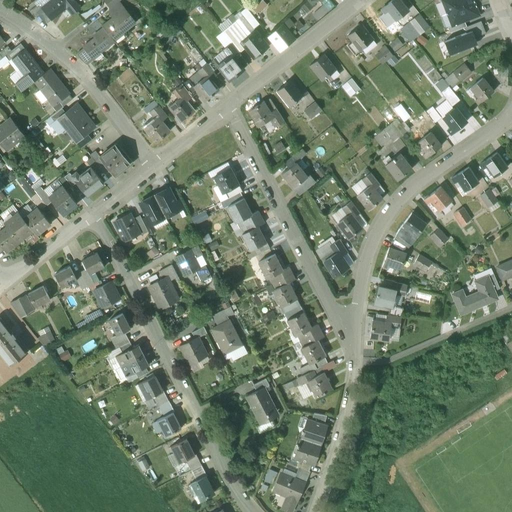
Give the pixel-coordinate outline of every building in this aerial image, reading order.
[(41,8),(47,3),(44,0),(37,0),(33,3),(36,6),(38,4),(41,8)] [(51,0),(47,3),(41,8),(41,9),(50,20),(50,21),(65,9),(74,2),(71,0),(51,0)] [(103,0),(111,9),(120,3),(123,0),(103,0)] [(260,0),(252,0),(248,4),(256,14),(266,7),(260,0)] [(399,0),(392,0),(381,9),(384,13),(388,10),(396,20),(408,10),(399,0)] [(443,2),(448,13),(473,3),(472,0),(443,0),(442,0),(443,2)] [(313,7),(308,1),(301,8),(306,14),(314,8),(313,7)] [(74,2),(65,9),(71,16),(79,10),(74,2)] [(120,3),(111,9),(116,16),(102,27),(103,28),(112,39),(122,32),(122,33),(135,23),(120,3)] [(448,13),(453,26),(465,21),(479,16),(473,3),(448,13)] [(35,19),(39,16),(36,13),(41,9),(41,8),(38,4),(36,6),(29,12),(35,19)] [(255,19),(246,8),(240,13),(243,17),(246,21),(253,29),(254,29),(259,25),(255,19)] [(50,20),(41,9),(36,13),(39,16),(45,24),(50,20)] [(390,25),(396,20),(388,10),(384,13),(382,15),(390,25)] [(400,31),(410,42),(429,27),(420,15),(400,31)] [(268,48),(254,29),(253,29),(246,21),(243,17),(235,23),(247,38),(241,43),(245,49),(254,59),(268,48)] [(467,27),(465,21),(453,26),(448,28),(450,34),(467,27)] [(464,28),(466,34),(472,31),(475,38),(486,34),(481,22),(464,28)] [(247,38),(235,23),(233,25),(223,33),(223,34),(231,44),(239,53),(245,49),(241,43),(247,38)] [(283,24),(268,37),(279,51),(295,38),(283,24)] [(373,41),(361,25),(347,36),(352,42),(353,43),(354,43),(360,50),(360,51),(362,50),(362,49),(373,41)] [(112,39),(103,28),(96,34),(98,36),(83,47),(84,48),(90,56),(96,51),(98,53),(114,42),(112,39)] [(466,34),(444,42),(450,55),(451,55),(452,57),(470,49),(470,47),(477,44),(475,38),(472,31),(466,34)] [(227,48),(231,44),(223,34),(219,37),(227,48)] [(388,45),(394,52),(402,45),(396,39),(388,45)] [(362,49),(362,50),(366,54),(377,45),(373,41),(362,49)] [(353,43),(352,42),(347,46),(354,55),(360,50),(354,43),(353,43)] [(239,53),(231,44),(227,48),(222,51),(228,58),(232,55),(235,60),(240,56),(239,53)] [(11,51),(7,54),(12,60),(24,50),(20,45),(11,51)] [(11,51),(8,47),(0,52),(0,56),(2,59),(7,54),(11,51)] [(386,47),(375,56),(381,64),(392,56),(386,47)] [(90,56),(84,48),(77,54),(81,59),(87,65),(93,60),(90,56)] [(19,69),(21,72),(33,62),(30,58),(31,57),(25,50),(24,50),(12,60),(17,57),(20,62),(16,65),(19,69)] [(213,58),(219,66),(223,62),(217,55),(213,58)] [(219,66),(218,66),(224,74),(223,74),(229,81),(243,70),(235,60),(232,55),(228,58),(223,62),(219,66)] [(336,71),(324,55),(310,66),(322,82),(330,75),(336,71)] [(240,56),(235,60),(243,70),(249,66),(240,56)] [(39,68),(33,62),(21,72),(25,76),(15,84),(21,92),(34,82),(44,74),(39,68)] [(216,76),(206,64),(198,71),(204,79),(207,76),(211,80),(216,76)] [(464,64),(453,73),(460,82),(471,73),(464,64)] [(498,65),(498,77),(509,76),(508,64),(498,65)] [(25,76),(21,72),(19,69),(9,77),(15,84),(25,76)] [(70,94),(50,69),(44,74),(34,82),(40,89),(41,88),(55,105),(53,106),(54,107),(59,103),(69,95),(70,94)] [(339,74),(336,71),(330,75),(333,79),(339,74)] [(211,80),(207,76),(204,79),(194,86),(200,94),(199,95),(204,101),(219,90),(211,80)] [(493,92),(482,78),(470,88),(478,97),(475,100),(478,104),(493,92)] [(352,79),(347,83),(356,94),(360,90),(352,79)] [(434,85),(440,92),(448,86),(442,79),(434,85)] [(290,81),(277,91),(289,107),(303,97),(290,81)] [(188,92),(193,99),(199,95),(189,82),(183,86),(188,92)] [(356,94),(347,83),(342,87),(350,97),(356,94)] [(183,86),(179,90),(177,88),(173,91),(179,99),(183,96),(188,92),(183,86)] [(452,107),(460,100),(448,86),(440,92),(452,107)] [(478,97),(470,88),(467,90),(475,100),(478,97)] [(193,99),(188,92),(183,96),(189,104),(194,100),(193,99)] [(69,95),(59,103),(63,107),(64,107),(73,100),(69,95)] [(179,99),(169,106),(176,115),(175,116),(180,122),(195,111),(189,104),(183,96),(179,99)] [(264,101),(249,112),(253,118),(254,118),(259,126),(270,119),(274,117),(271,113),(264,101)] [(153,102),(144,109),(147,113),(149,112),(156,106),(153,102)] [(54,107),(57,111),(63,107),(59,103),(54,107)] [(315,103),(304,111),(310,119),(321,111),(315,103)] [(95,127),(77,104),(67,111),(62,115),(63,115),(70,125),(60,133),(66,141),(70,138),(83,128),(86,132),(86,133),(95,127)] [(409,116),(400,104),(393,109),(403,121),(409,116)] [(167,117),(157,105),(156,106),(149,112),(155,119),(159,116),(162,121),(167,117)] [(64,107),(63,107),(57,111),(50,117),(54,122),(63,115),(62,115),(67,111),(64,107)] [(466,122),(456,108),(443,118),(451,128),(448,130),(451,134),(466,122)] [(284,121),(276,109),(271,113),(274,117),(270,119),(273,124),(275,127),(282,123),(284,121)] [(162,121),(159,116),(155,119),(145,127),(151,135),(150,135),(155,142),(170,131),(162,121)] [(10,118),(0,126),(0,143),(6,152),(25,137),(10,118)] [(272,130),(275,127),(273,124),(270,119),(259,126),(264,135),(268,133),(268,134),(272,131),(272,130)] [(389,125),(390,126),(399,138),(410,130),(404,122),(401,124),(397,119),(389,125)] [(285,127),(282,123),(275,127),(278,132),(285,127)] [(399,138),(390,126),(384,130),(394,143),(399,138)] [(86,132),(83,128),(70,138),(74,143),(86,133),(86,132)] [(92,140),(86,133),(74,143),(79,150),(92,140)] [(380,133),(375,138),(382,147),(387,143),(380,133)] [(441,146),(430,133),(418,142),(426,152),(422,154),(426,158),(441,146)] [(113,144),(98,156),(110,170),(114,176),(129,164),(113,144)] [(295,164),(297,167),(303,162),(301,159),(307,155),(302,150),(294,156),(298,160),(294,163),(295,164)] [(92,158),(101,169),(105,174),(110,170),(98,156),(94,151),(89,155),(92,158)] [(506,167),(497,154),(496,153),(479,165),(482,169),(487,166),(494,177),(507,168),(507,167),(506,167)] [(400,154),(385,165),(398,180),(412,170),(400,154)] [(294,156),(285,164),(288,168),(294,163),(298,160),(294,156)] [(101,169),(92,158),(86,162),(90,168),(91,167),(95,173),(101,169)] [(217,168),(220,173),(230,168),(231,168),(236,165),(233,159),(217,168)] [(295,164),(281,174),(293,188),(307,177),(302,171),(301,172),(297,167),(295,164)] [(90,168),(80,176),(76,171),(71,175),(70,175),(76,182),(86,196),(103,183),(95,173),(91,167),(90,168)] [(215,176),(220,185),(219,186),(222,193),(225,191),(238,185),(239,184),(231,168),(230,168),(220,173),(215,176)] [(468,168),(451,179),(462,196),(468,192),(467,190),(478,183),(478,182),(477,182),(468,168)] [(71,175),(69,173),(64,177),(71,186),(76,182),(70,175),(71,175)] [(370,173),(361,180),(367,188),(371,185),(374,189),(379,185),(370,173)] [(66,191),(71,186),(64,177),(58,181),(61,185),(66,191)] [(357,196),(367,188),(361,180),(351,188),(357,196)] [(47,196),(52,202),(63,216),(77,205),(66,191),(61,185),(47,196)] [(242,191),(238,185),(225,191),(229,198),(240,192),(242,191)] [(374,189),(371,185),(367,188),(357,196),(363,204),(368,211),(382,199),(379,196),(374,189)] [(385,191),(379,185),(374,189),(379,196),(385,191)] [(33,190),(34,191),(36,194),(46,206),(52,202),(47,196),(39,186),(33,190)] [(451,201),(440,188),(440,187),(424,200),(427,204),(431,201),(439,211),(451,201),(451,200),(451,201)] [(179,209),(169,189),(154,196),(165,217),(180,210),(179,209)] [(489,190),(480,196),(488,208),(497,202),(489,190)] [(224,200),(229,198),(225,191),(222,193),(214,197),(217,204),(224,200)] [(229,198),(224,200),(228,207),(244,199),(240,192),(229,198)] [(36,194),(31,198),(41,210),(46,206),(36,194)] [(154,196),(140,203),(151,224),(151,225),(165,217),(154,196)] [(244,199),(228,207),(231,214),(232,213),(237,223),(240,228),(241,227),(241,228),(245,225),(242,220),(253,215),(252,214),(244,198),(244,199)] [(348,199),(340,206),(342,209),(351,202),(348,199)] [(351,202),(342,209),(348,216),(351,213),(354,218),(360,214),(351,202)] [(184,207),(179,209),(180,210),(183,217),(188,215),(184,207)] [(38,208),(24,219),(33,231),(36,235),(43,230),(43,229),(50,223),(38,208)] [(463,208),(453,214),(461,226),(471,220),(463,208)] [(348,216),(342,209),(332,216),(337,224),(343,232),(343,233),(348,239),(362,228),(354,218),(351,213),(348,216)] [(253,215),(242,220),(245,225),(261,217),(258,211),(252,214),(253,215)] [(18,212),(3,223),(6,226),(18,242),(24,238),(24,239),(29,235),(28,234),(33,231),(24,219),(18,212)] [(425,224),(412,214),(411,213),(399,230),(403,233),(406,229),(416,237),(425,225),(426,224),(425,224)] [(130,214),(114,223),(123,241),(139,233),(133,220),(130,214)] [(145,227),(140,216),(133,220),(139,233),(141,236),(148,232),(145,227)] [(261,217),(245,225),(248,231),(258,226),(259,226),(264,223),(261,217)] [(426,224),(425,225),(433,233),(438,229),(430,220),(426,224)] [(151,224),(145,227),(148,232),(149,235),(155,232),(151,225),(151,224)] [(245,225),(241,228),(235,231),(238,236),(243,234),(247,242),(246,243),(250,251),(267,242),(259,226),(258,226),(248,231),(245,225)] [(6,226),(0,230),(0,244),(6,252),(18,242),(6,226)] [(403,233),(399,230),(396,235),(410,246),(416,237),(406,229),(403,233)] [(433,233),(430,237),(440,247),(448,240),(438,229),(433,233)] [(410,246),(396,235),(392,240),(408,249),(410,246)] [(200,237),(188,244),(190,249),(203,243),(200,237)] [(339,240),(330,246),(335,254),(338,252),(341,256),(347,252),(339,240)] [(270,248),(267,242),(250,251),(251,252),(246,255),(249,260),(270,248)] [(335,254),(330,246),(319,253),(324,261),(335,254)] [(197,247),(174,258),(183,277),(195,271),(201,282),(210,277),(204,265),(200,268),(195,258),(202,255),(197,247)] [(405,254),(389,248),(382,268),(387,270),(389,265),(401,269),(406,254),(405,254)] [(97,253),(104,267),(111,264),(109,261),(103,251),(97,253)] [(335,254),(324,261),(329,269),(328,270),(333,277),(349,267),(341,256),(338,252),(335,254)] [(97,253),(82,261),(87,270),(89,274),(93,273),(104,267),(97,253)] [(275,254),(259,263),(262,270),(264,269),(268,278),(273,276),(276,282),(292,274),(289,267),(283,270),(275,254)] [(432,262),(419,255),(413,265),(426,272),(432,262)] [(511,261),(498,268),(502,278),(511,274),(511,261)] [(172,265),(158,271),(162,279),(166,277),(169,281),(178,277),(172,265)] [(70,267),(55,275),(62,288),(77,281),(74,276),(70,267)] [(474,275),(476,281),(488,276),(493,274),(491,268),(474,275)] [(87,270),(80,273),(88,287),(94,284),(89,274),(87,270)] [(80,273),(74,276),(77,281),(82,291),(88,287),(80,273)] [(98,283),(93,273),(89,274),(94,284),(98,283)] [(276,282),(271,284),(278,299),(277,299),(281,307),(297,299),(289,282),(295,279),(292,274),(276,282)] [(493,274),(488,276),(494,291),(500,289),(493,274)] [(265,287),(271,284),(276,282),(273,276),(268,278),(262,282),(265,287)] [(488,276),(476,281),(481,292),(465,299),(461,291),(453,294),(461,315),(497,299),(494,291),(488,276)] [(162,279),(148,286),(160,309),(159,306),(176,297),(178,300),(178,299),(169,281),(166,277),(162,279)] [(476,281),(460,288),(461,291),(465,299),(481,292),(476,281)] [(111,282),(94,291),(102,308),(120,299),(111,282)] [(408,286),(393,282),(392,288),(397,289),(395,294),(405,296),(405,295),(408,286)] [(392,288),(379,285),(374,303),(382,305),(383,304),(393,307),(395,294),(397,289),(392,288)] [(42,286),(27,294),(35,308),(50,300),(42,286)] [(266,290),(256,295),(253,297),(256,303),(269,296),(266,290)] [(25,295),(10,303),(21,317),(33,311),(25,295)] [(281,307),(278,308),(281,315),(285,313),(300,305),(297,299),(281,307)] [(300,305),(285,313),(289,320),(303,312),(300,305)] [(230,306),(212,315),(218,326),(229,320),(227,316),(234,313),(230,306)] [(312,328),(303,312),(289,320),(287,321),(291,328),(292,327),(296,334),(296,336),(302,333),(312,328)] [(272,313),(262,318),(263,320),(262,320),(263,323),(275,317),(272,313)] [(122,314),(109,321),(116,335),(119,334),(123,332),(130,329),(122,314)] [(387,316),(386,322),(391,323),(390,327),(400,329),(402,318),(387,316)] [(11,333),(0,318),(0,353),(10,366),(27,353),(15,337),(16,337),(12,332),(11,333)] [(218,326),(211,329),(224,353),(242,344),(229,320),(218,326)] [(375,321),(372,321),(370,339),(378,340),(378,339),(389,340),(390,327),(391,323),(386,322),(375,321)] [(312,328),(302,333),(305,339),(321,331),(317,325),(312,328)] [(203,326),(192,332),(195,338),(197,337),(198,338),(207,333),(203,326)] [(398,341),(400,329),(390,327),(389,340),(398,341)] [(49,331),(36,338),(44,347),(55,342),(49,331)] [(321,331),(305,339),(308,344),(318,339),(318,340),(324,337),(321,331)] [(296,336),(296,334),(290,337),(294,345),(300,342),(305,339),(302,333),(296,336)] [(115,341),(118,348),(119,348),(129,343),(126,336),(121,338),(115,341)] [(195,338),(180,346),(189,364),(206,355),(198,338),(197,337),(195,338)] [(308,344),(302,347),(307,356),(306,357),(310,364),(324,357),(326,356),(318,340),(318,339),(308,344)] [(300,342),(294,345),(292,346),(299,360),(306,357),(307,356),(302,347),(300,342)] [(129,343),(119,348),(121,353),(132,348),(129,343)] [(121,353),(116,356),(122,366),(143,355),(138,345),(132,348),(121,353)] [(116,356),(121,353),(119,348),(118,348),(106,354),(108,360),(116,356)] [(62,361),(71,357),(67,350),(59,355),(62,361)] [(143,355),(122,366),(126,374),(125,375),(125,376),(127,375),(127,376),(134,372),(145,367),(148,365),(143,355)] [(209,361),(206,355),(189,364),(188,364),(192,373),(203,367),(202,365),(209,361)] [(324,357),(310,364),(299,370),(302,376),(313,371),(321,366),(327,363),(324,357)] [(119,379),(125,376),(125,375),(126,374),(122,366),(114,370),(119,379)] [(324,372),(321,366),(313,371),(316,376),(324,372)] [(145,367),(134,372),(137,378),(148,372),(145,367)] [(309,380),(316,376),(313,371),(302,376),(297,379),(300,385),(309,381),(309,380)] [(128,382),(137,378),(134,372),(127,376),(127,375),(125,376),(128,382)] [(316,376),(309,380),(309,381),(313,389),(312,390),(316,397),(332,388),(324,372),(316,376)] [(154,376),(137,384),(138,385),(140,384),(147,398),(145,399),(145,400),(152,396),(162,391),(154,376)] [(265,378),(253,385),(257,391),(263,387),(268,384),(265,378)] [(294,388),(300,385),(297,379),(286,385),(288,389),(293,387),(294,388)] [(257,391),(247,396),(261,423),(269,419),(267,416),(270,415),(276,411),(263,387),(257,391)] [(162,391),(152,396),(157,407),(158,406),(168,401),(163,391),(162,391)] [(168,401),(158,406),(164,417),(173,412),(174,412),(168,401)] [(164,417),(160,419),(165,429),(162,430),(165,436),(181,428),(173,412),(164,417)] [(327,416),(314,414),(312,420),(325,424),(327,416)] [(275,426),(270,415),(267,416),(269,419),(261,423),(255,426),(259,434),(275,426)] [(312,420),(307,418),(303,430),(302,430),(302,432),(303,432),(301,439),(322,446),(329,425),(325,424),(312,420)] [(187,439),(171,447),(174,454),(177,452),(182,462),(186,460),(195,455),(187,439)] [(322,446),(301,439),(298,445),(297,447),(298,447),(294,459),(299,461),(311,465),(315,466),(322,446)] [(195,455),(186,460),(191,471),(201,466),(196,455),(195,455)] [(311,465),(299,461),(297,467),(299,467),(309,471),(311,465)] [(201,466),(191,471),(197,481),(205,477),(207,476),(201,466)] [(309,471),(299,467),(294,478),(304,482),(305,483),(310,472),(309,471)] [(294,478),(281,473),(273,491),(286,497),(282,508),(291,511),(304,482),(294,478)] [(197,481),(192,484),(197,494),(194,495),(197,501),(213,493),(205,477),(197,481)] [(197,494),(192,484),(189,485),(187,486),(192,496),(194,495),(197,494)]
